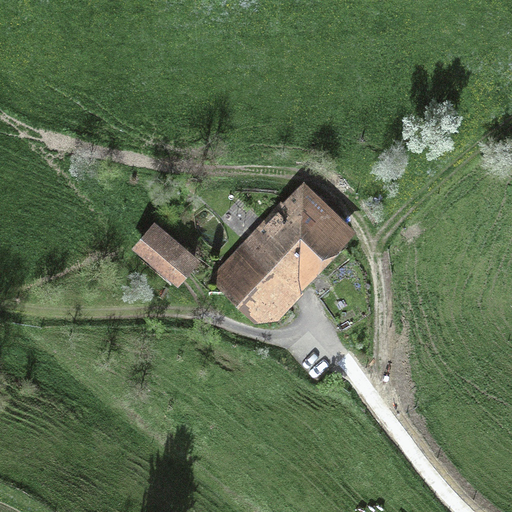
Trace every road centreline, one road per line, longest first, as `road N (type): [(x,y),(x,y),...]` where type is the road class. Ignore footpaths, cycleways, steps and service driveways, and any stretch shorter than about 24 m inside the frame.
road 1 (track): [(374,406),(388,325),(382,259),(335,186),(103,158),(38,139),(0,116)]
road 2 (track): [(382,259),(446,192),(511,143)]
